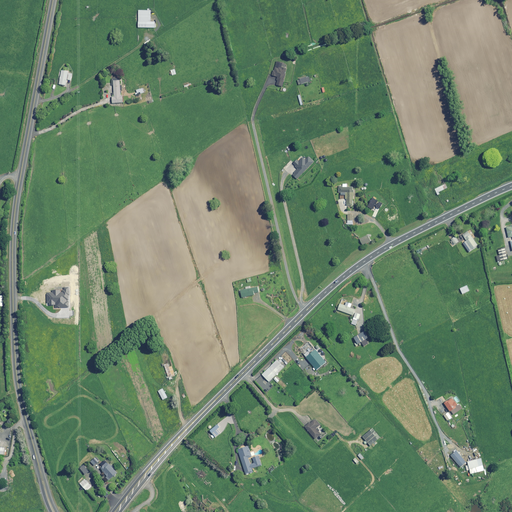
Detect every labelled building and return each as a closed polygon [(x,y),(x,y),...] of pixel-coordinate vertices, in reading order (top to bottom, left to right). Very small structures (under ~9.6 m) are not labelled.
[(150,22),(151,10),(138,10),(138,27),(155,28),(155,22),(150,22)] [(282,86),(286,68),(283,67),(284,63),(276,61),(273,76),(277,77),(277,80),(276,85),(282,86)] [(61,70),(59,84),(66,85),(67,79),(71,80),(72,74),(68,74),(68,71),(61,70)] [(310,82),(309,76),(297,80),(299,85),(310,82)] [(120,86),(120,80),(113,81),(114,97),(112,97),(112,103),(122,103),(122,96),(121,96),(120,90),(122,90),(122,86),(120,86)] [(293,174),(297,178),(314,161),(309,156),(306,159),(303,157),(299,161),(297,159),(294,163),(296,165),(296,166),(298,168),(294,172),(295,173),(293,174)] [(354,198),(354,186),(347,186),(347,184),(343,184),(343,185),(340,185),(340,192),(346,192),(346,199),(347,199),(347,205),(353,205),(353,198),(354,198)] [(447,188),(445,184),(435,189),(437,193),(447,188)] [(374,197),(368,206),(373,209),(376,204),(377,205),(377,206),(379,208),(383,203),(380,201),(379,204),(377,203),(379,200),(374,197)] [(478,244),(468,230),(463,234),(467,240),(464,243),(470,251),(477,247),(476,245),(478,244)] [(369,234),(361,238),(364,245),(372,241),(369,234)] [(507,259),(504,248),(498,250),(499,255),(496,256),(497,262),(507,259)] [(469,291),(467,285),(460,289),(462,294),(469,291)] [(250,286),(245,287),(246,289),(240,291),(241,296),(242,298),(254,295),(254,293),(259,292),(258,287),(251,288),(250,286)] [(56,304),(56,307),(69,307),(69,295),(70,295),(69,290),(69,287),(64,287),(64,290),(63,290),(63,292),(60,292),(60,290),(52,290),(52,292),(48,292),(48,293),(47,293),(47,302),(49,302),(49,304),(56,304)] [(340,303),(338,309),(353,315),(355,309),(350,307),(352,303),(346,301),(345,305),(340,303)] [(354,337),(358,343),(361,341),(366,338),(369,336),(365,330),(354,337)] [(309,341),(300,349),(317,370),(326,362),(309,341)] [(277,359),(262,374),(269,381),(284,366),(277,359)] [(172,379),(172,377),(175,376),(172,366),(169,367),(168,364),(164,365),(168,377),(167,377),(167,378),(169,378),(170,380),(172,379)] [(167,397),(163,389),(158,391),(163,400),(167,397)] [(453,397),(445,402),(451,411),(452,410),(454,414),(463,408),(460,404),(458,405),(453,397)] [(310,422),(305,426),(315,439),(321,434),(316,428),(320,425),(315,419),(310,423),(310,422)] [(218,424),(210,430),(215,437),(220,433),(217,429),(220,426),(218,424)] [(373,428),(363,436),(371,446),(380,437),(373,428)] [(248,446),(238,449),(246,474),(253,472),(252,468),(262,465),(259,455),(252,457),(254,463),(250,464),(248,458),(252,456),(248,446)] [(457,450),(452,455),(461,467),(467,462),(457,450)] [(482,458),(468,461),(472,473),(485,470),(482,458)] [(118,473),(109,464),(109,465),(107,463),(101,469),(103,471),(107,476),(106,478),(109,481),(118,473)] [(89,472),(84,465),(80,468),(85,475),(89,472)] [(85,479),(80,484),(87,491),(91,487),(85,479)]
